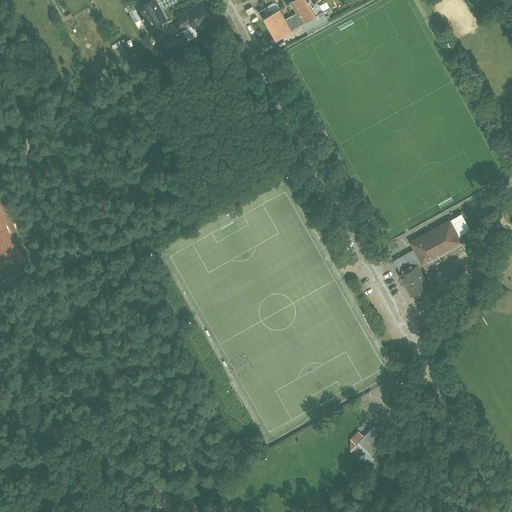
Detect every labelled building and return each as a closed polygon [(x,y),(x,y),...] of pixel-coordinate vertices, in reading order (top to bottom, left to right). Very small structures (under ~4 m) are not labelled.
[(150,0),(144,4),(138,7),(143,16),(141,17),(142,19),(144,18),(149,28),(166,19),(155,0),(150,0)] [(273,11),(264,16),(265,17),(277,38),(303,23),(309,34),(330,22),(324,11),(317,15),(308,0),(293,0),(291,1),(297,12),(286,18),(280,7),(273,11)] [(202,3),(187,11),(185,9),(177,13),(181,21),(189,17),(194,27),(210,18),(202,3)] [(269,5),(259,11),(262,18),(265,17),(264,16),(273,11),(269,5)] [(181,21),(172,26),(176,34),(183,30),(184,32),(194,27),(189,17),(181,21)] [(176,37),(164,44),(168,52),(181,45),(176,37)] [(450,220),(410,242),(414,249),(422,263),(426,270),(465,248),(450,220)] [(417,265),(422,263),(414,249),(394,260),(401,274),(417,265)] [(401,274),(400,275),(412,296),(429,286),(417,265),(401,274)] [(371,430),(356,446),(365,454),(361,458),(365,462),(378,449),(374,445),(380,439),(371,430)]
